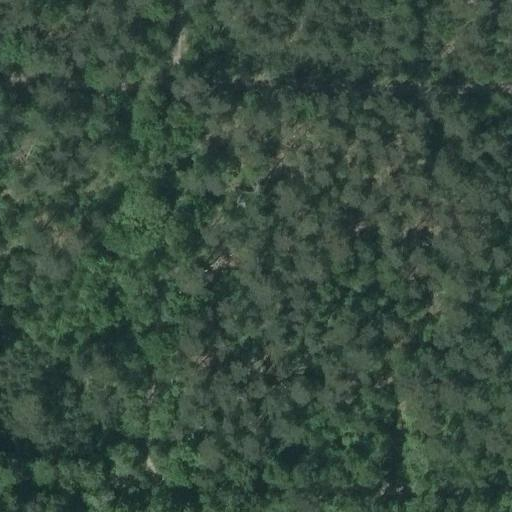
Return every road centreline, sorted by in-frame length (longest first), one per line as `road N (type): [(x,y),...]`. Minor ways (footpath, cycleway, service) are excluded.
road 1 (track): [(146,511),(180,0)]
road 2 (unknown): [(511,93),(0,79)]
road 3 (track): [(511,480),(0,477)]
